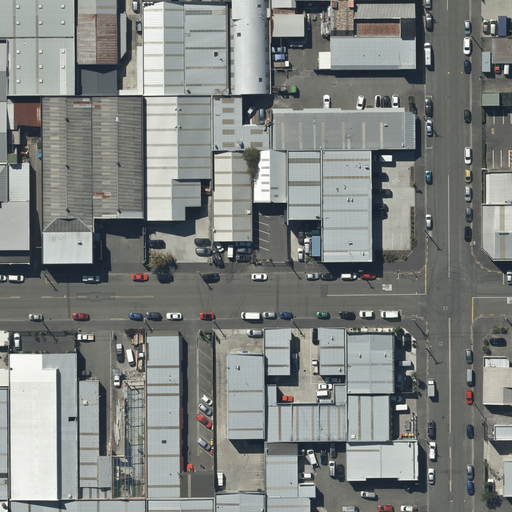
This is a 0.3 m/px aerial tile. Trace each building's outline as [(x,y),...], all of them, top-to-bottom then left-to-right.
[(0,0),(0,165),(6,165),(6,97),(77,97),(76,71),(117,70),(115,0),(0,0)] [(147,5),(148,97),(41,98),(42,266),(95,265),(94,223),(184,222),(184,208),(200,208),(200,181),(211,181),(211,152),(252,152),(370,151),(419,150),(418,110),(274,111),(274,122),(246,122),(246,97),(272,97),(271,38),(270,0),(227,0),(228,4),(147,5)] [(332,71),(416,70),(415,0),(270,0),(271,38),(304,38),(303,16),(295,16),(295,4),(332,4),(332,71)] [(511,61),(511,36),(491,36),(491,62),(511,61)] [(511,90),(481,91),(482,106),(511,105),(511,90)] [(370,151),(252,152),(251,205),(287,204),(287,222),(321,222),(322,264),(371,264),(370,151)] [(251,205),(252,152),(211,152),(211,181),(213,243),(252,243),(251,205)] [(0,269),(31,269),(30,166),(0,166),(0,269)] [(484,203),(511,202),(511,170),(483,171),(484,203)] [(491,258),(511,258),(511,202),(484,203),(481,203),(481,246),(491,258)] [(300,444),(347,444),(387,444),(386,334),(348,334),(348,332),(319,332),(319,375),(345,375),(345,405),(276,405),(276,378),(293,378),(293,332),(223,333),(223,438),(258,438),(258,444),(262,444),(300,444)] [(125,500),(146,501),(180,500),(179,337),(145,338),(145,382),(124,382),(124,458),(125,500)] [(0,389),(9,389),(9,355),(8,345),(0,345),(0,389)] [(508,390),(511,390),(511,346),(481,346),(481,391),(508,390)] [(9,389),(9,501),(125,500),(124,458),(100,457),(99,382),(77,381),(77,355),(9,355),(9,389)] [(0,501),(9,501),(9,389),(0,389),(0,501)] [(486,411),(486,422),(511,422),(511,390),(508,390),(508,411),(486,411)] [(387,444),(347,444),(347,482),(415,482),(415,443),(387,444)] [(214,493),(214,499),(214,511),(309,511),(309,498),(314,498),(315,484),(300,484),(300,444),(262,444),(262,492),(214,493)] [(180,500),(146,501),(146,511),(214,511),(214,499),(180,500)] [(146,511),(146,501),(125,500),(9,501),(9,511),(146,511)] [(9,511),(9,501),(0,501),(0,511),(9,511)]
